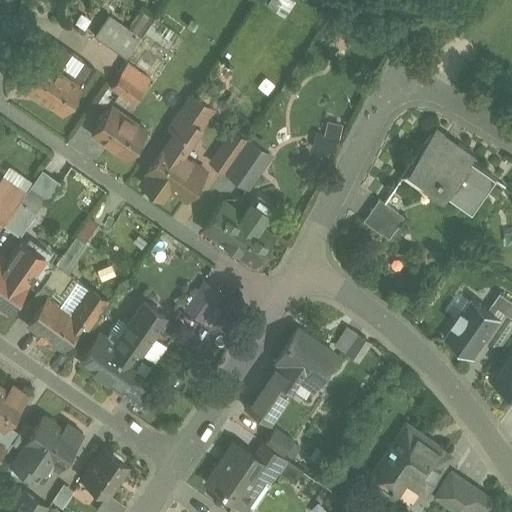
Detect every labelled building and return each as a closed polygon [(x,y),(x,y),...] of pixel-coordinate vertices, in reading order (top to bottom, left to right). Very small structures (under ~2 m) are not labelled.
[(141,38),(109,16),(95,36),(126,58),(141,38)] [(95,69),(57,42),(25,87),(63,114),(95,69)] [(151,80),(128,63),(112,86),(135,102),(151,80)] [(213,110),(191,94),(179,111),(201,127),(213,110)] [(147,131),(111,106),(92,134),(128,159),(139,143),(141,145),(149,133),(147,132),(147,131)] [(175,132),(147,173),(148,174),(142,184),(164,199),(170,189),(186,200),(206,171),(182,154),(201,127),(179,111),(168,127),(175,132)] [(331,120),(328,135),(319,133),(316,147),(339,152),(346,124),(331,120)] [(232,131),(213,159),(213,163),(225,172),(247,141),(232,131)] [(458,148),(435,131),(403,177),(421,189),(424,185),(433,191),(433,192),(434,192),(441,182),(452,190),(447,196),(474,214),(498,181),(472,163),(477,156),(460,144),(458,148)] [(271,155),(248,139),(247,141),(225,172),(248,188),(271,155)] [(43,170),(30,188),(48,201),(61,183),(43,170)] [(25,194),(2,179),(0,181),(0,203),(13,212),(20,202),(25,194)] [(404,217),(379,200),(364,221),(389,239),(404,217)] [(243,215),(223,201),(204,229),(237,252),(255,264),(274,236),(259,226),(267,215),(251,204),(243,215)] [(25,205),(20,202),(13,212),(4,225),(21,237),(37,214),(26,206),(27,205),(26,204),(25,205)] [(13,212),(0,203),(0,222),(4,225),(13,212)] [(90,241),(101,223),(89,216),(79,235),(90,241)] [(75,239),(57,264),(67,271),(85,246),(75,239)] [(57,264),(24,241),(6,266),(28,282),(28,283),(38,290),(43,283),(57,264)] [(6,266),(0,261),(0,308),(7,313),(28,283),(28,282),(6,266)] [(57,264),(43,283),(55,291),(67,273),(74,278),(75,277),(67,271),(57,264)] [(219,279),(200,267),(184,293),(203,305),(219,279)] [(77,281),(61,305),(72,313),(88,289),(77,281)] [(107,301),(89,288),(88,289),(72,313),(71,313),(81,321),(81,322),(89,327),(107,301)] [(511,299),(501,292),(493,304),(507,314),(511,317),(511,299)] [(61,305),(49,297),(49,298),(48,298),(29,326),(38,332),(38,340),(42,343),(50,340),(62,349),(81,322),(81,321),(71,313),(72,313),(61,305)] [(473,299),(464,312),(463,310),(453,324),(455,325),(447,337),(446,337),(445,338),(475,359),(476,358),(476,357),(487,341),(502,320),(503,319),(473,298),(472,299),(473,299)] [(145,303),(115,345),(100,334),(81,362),(117,387),(129,370),(139,356),(137,355),(164,317),(145,303)] [(503,319),(502,320),(487,341),(489,343),(504,343),(511,332),(511,317),(507,314),(503,319)] [(361,361),(375,341),(350,324),(336,344),(361,361)] [(297,329),(275,361),(278,363),(246,408),(270,424),(286,400),(280,396),(286,386),(280,382),(290,368),(300,375),(299,377),(315,388),(337,356),(297,329)] [(511,353),(495,378),(511,390),(511,353)] [(138,376),(129,370),(117,387),(115,390),(124,397),(138,376)] [(138,376),(124,397),(146,412),(160,391),(138,376)] [(8,392),(0,386),(0,426),(5,430),(28,396),(12,385),(8,392)] [(62,430),(43,416),(33,429),(25,424),(12,443),(22,450),(13,463),(22,470),(28,462),(43,473),(50,462),(60,469),(84,434),(67,423),(62,430)] [(407,426),(394,446),(390,443),(386,448),(390,450),(369,481),(394,498),(406,480),(425,493),(451,456),(407,426)] [(275,428),(265,443),(283,455),(294,440),(275,428)] [(236,444),(220,467),(219,466),(207,483),(243,508),(244,506),(240,503),(260,473),(250,466),(257,456),(255,455),(235,441),(234,443),(236,444)] [(265,443),(263,442),(255,455),(257,456),(277,470),(286,457),(283,455),(265,443)] [(104,449),(83,480),(108,497),(129,466),(104,449)] [(277,470),(257,456),(250,466),(260,473),(270,480),(277,470)] [(486,496),(453,474),(438,496),(461,511),(475,511),(480,505),(486,496)] [(64,484),(53,501),(63,508),(74,491),(64,484)] [(25,492),(11,511),(43,511),(47,507),(25,492)] [(491,511),(497,504),(486,496),(480,505),(490,511),(491,511)]
